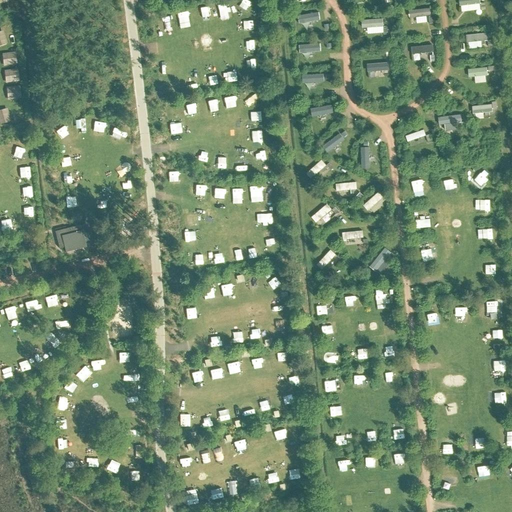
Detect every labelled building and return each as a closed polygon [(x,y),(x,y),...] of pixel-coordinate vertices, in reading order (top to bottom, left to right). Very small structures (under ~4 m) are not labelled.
[(464,1),(443,4),(444,11),(465,9),(464,1)] [(284,25),(305,24),(305,16),(284,17),(284,25)] [(451,46),(472,45),(471,36),(451,37),(451,46)] [(288,57),(309,56),(308,47),(287,49),(288,57)] [(397,50),(398,62),(414,61),(414,59),(418,59),(418,48),(397,50)] [(351,64),(352,77),(374,76),(373,64),(351,64)] [(452,70),(452,81),(472,80),(472,69),(452,70)] [(290,78),(290,86),(311,85),(310,77),(290,78)] [(295,120),(316,119),(315,110),(294,112),(295,120)] [(426,129),(441,127),(440,118),(425,120),(426,129)] [(324,133),(309,148),(315,154),(330,140),(324,133)] [(346,169),(354,169),(353,148),(345,148),(346,169)] [(289,174),(294,181),(311,169),(306,162),(289,174)] [(435,180),(425,181),(427,191),(437,190),(435,180)] [(319,186),(320,194),(340,192),(340,185),(319,186)] [(294,218),(299,225),(316,213),(311,206),(294,218)] [(66,229),(66,227),(56,229),(57,232),(54,233),(58,249),(64,247),(65,253),(86,248),(85,242),(90,241),(86,222),(75,225),(75,227),(66,229)] [(326,242),(347,241),(347,233),(326,234),(326,242)] [(300,267),(305,272),(320,257),(314,251),(300,267)] [(353,270),(360,274),(373,258),(366,253),(353,270)] [(349,388),(349,379),(337,379),(337,389),(349,388)] [(438,457),(438,446),(425,446),(425,457),(438,457)] [(349,460),(349,471),(359,470),(358,460),(349,460)] [(494,474),(498,484),(507,480),(503,470),(494,474)] [(472,481),(470,471),(459,473),(461,483),(472,481)]
